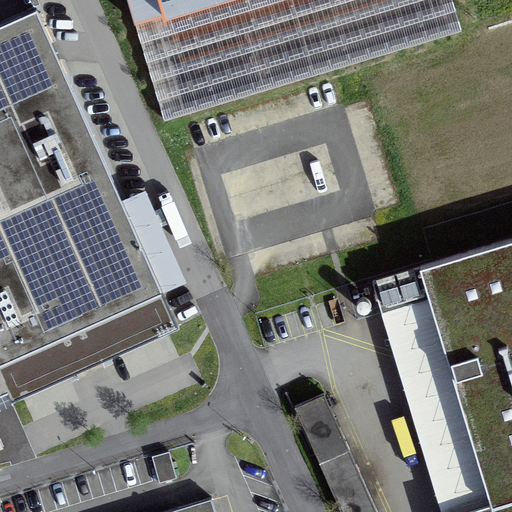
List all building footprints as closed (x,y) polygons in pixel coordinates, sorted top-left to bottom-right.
[(129,0),(163,114),(459,27),(451,0),(129,0)] [(0,395),(5,393),(9,401),(87,367),(175,328),(33,11),(0,25),(0,395)] [(511,511),(511,239),(371,282),(380,314),(428,299),(489,504),(460,511),(511,511)] [(339,511),(375,511),(363,484),(323,394),(293,408),(339,511)] [(159,481),(177,477),(170,450),(152,455),(159,481)] [(164,511),(213,511),(210,498),(164,511)]
